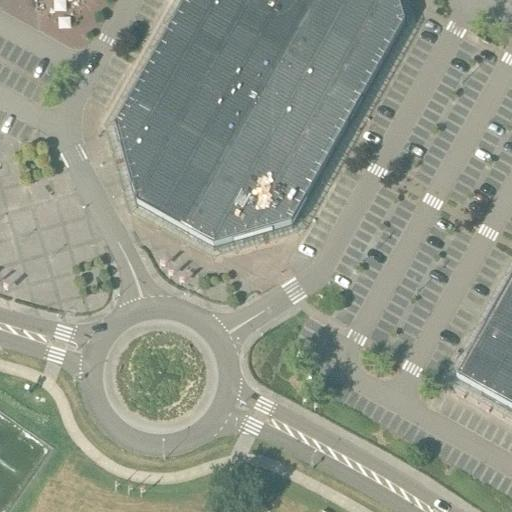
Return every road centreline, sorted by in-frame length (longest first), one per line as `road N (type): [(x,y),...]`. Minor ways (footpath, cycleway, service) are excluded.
road 1 (tertiary): [(93,348),(87,369),(95,412),(107,430),(146,451),(189,448),(223,421),(233,401)]
road 2 (tertiary): [(435,511),(233,401)]
road 3 (tertiary): [(233,401),(236,368),(225,337),(182,306),(146,304),(124,313),(93,348)]
